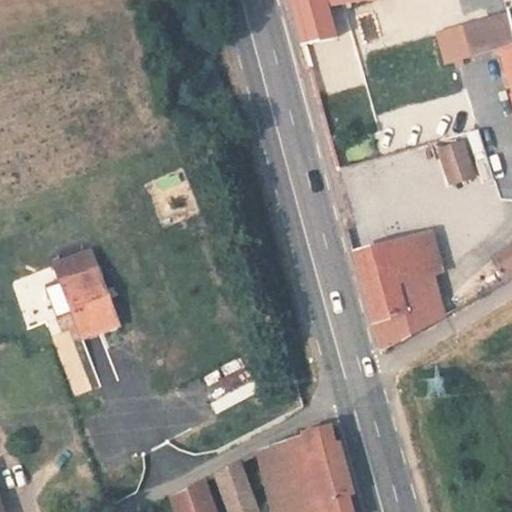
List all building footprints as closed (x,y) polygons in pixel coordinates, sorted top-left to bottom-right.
[(287,0),(300,49),(335,40),(323,0),(287,0)] [(511,27),(507,10),(436,30),(446,65),(511,45),(511,27)] [(511,47),(499,52),(511,93),(511,47)] [(452,121),(422,130),(433,172),(465,163),(452,121)] [(424,220),(403,227),(344,245),(372,340),(394,334),(511,268),(511,241),(442,281),(424,220)] [(107,338),(86,283),(50,297),(71,352),(107,338)] [(244,357),(203,375),(219,412),(261,394),(244,357)] [(418,418),(414,400),(405,405),(410,421),(418,418)] [(299,435),(255,451),(256,453),(270,511),(291,511),(323,503),(325,511),(354,511),(348,489),(351,488),(338,439),(332,440),(327,421),(298,430),(299,435)] [(252,457),(242,460),(259,511),(269,507),(252,457)] [(253,496),(239,461),(214,473),(228,507),(253,496)] [(215,511),(204,479),(170,497),(175,511),(215,511)]
